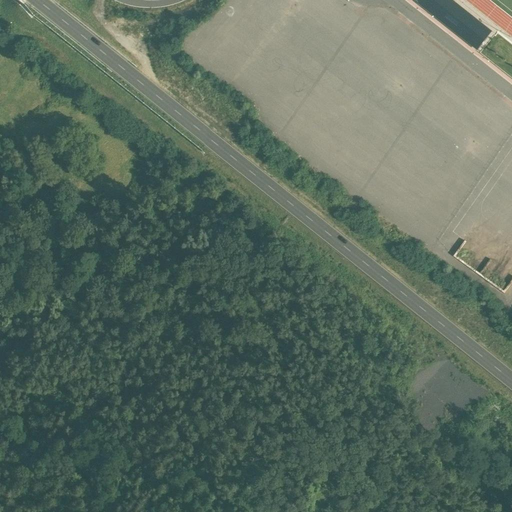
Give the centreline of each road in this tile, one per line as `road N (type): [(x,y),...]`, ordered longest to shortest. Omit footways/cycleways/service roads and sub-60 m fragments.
road 1 (secondary): [(38,0),(511,383)]
road 2 (unclassified): [(393,0),(511,93)]
road 3 (track): [(118,202),(0,123)]
